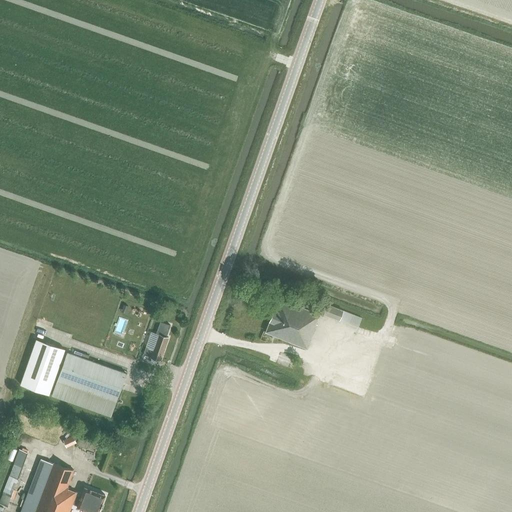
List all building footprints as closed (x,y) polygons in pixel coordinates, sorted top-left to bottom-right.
[(317,324),(316,323),(320,314),(279,298),(274,309),(269,320),(270,321),(265,332),(308,348),(317,324)] [(340,320),(358,327),(362,318),(344,311),(323,302),(319,312),(340,320)] [(143,354),(150,356),(150,357),(152,358),(150,361),(156,363),(157,360),(160,361),(169,337),(165,336),(169,324),(158,321),(155,332),(158,333),(153,349),(146,347),(143,354)] [(64,353),(36,344),(21,387),(49,397),(64,353)] [(52,395),(111,416),(126,372),(67,352),(52,395)] [(64,436),(70,442),(79,433),(73,427),(64,436)] [(92,445),(95,435),(85,431),(81,441),(92,445)] [(0,500),(0,503),(7,507),(28,452),(20,449),(0,500)] [(20,511),(34,511),(53,463),(41,458),(20,511)] [(69,487),(68,487),(74,470),(54,462),(34,511),(69,511),(77,492),(68,489),(69,487)] [(77,507),(89,511),(98,511),(105,495),(84,487),(77,507)]
